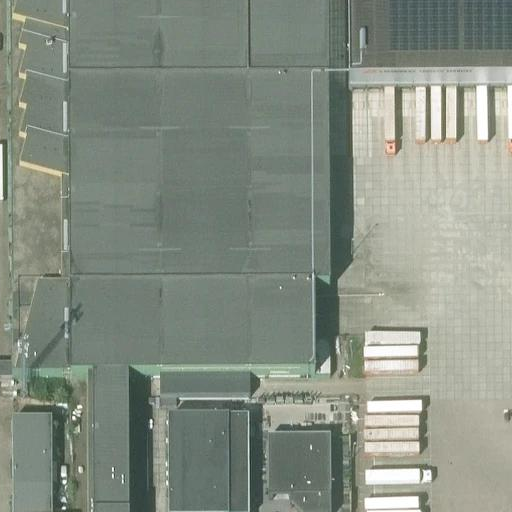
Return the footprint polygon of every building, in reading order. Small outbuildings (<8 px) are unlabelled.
[(8,0),(11,367),(11,382),(92,381),(92,511),(127,511),(127,381),(314,380),(330,380),(329,344),(314,344),(313,291),(328,292),(326,0),(8,0)] [(511,0),(346,0),(347,92),(511,91),(511,0)] [(377,258),(377,244),(347,245),(347,259),(377,258)] [(64,428),(72,427),(71,395),(63,396),(64,428)] [(147,419),(149,396),(140,395),(137,418),(147,419)] [(247,511),(248,420),(167,420),(167,511),(247,511)] [(12,422),(12,511),(51,511),(51,422),(12,422)] [(289,506),(295,511),(329,511),(329,440),(267,440),(268,500),(290,500),(289,506)] [(379,466),(351,467),(352,477),(380,476),(379,466)]
